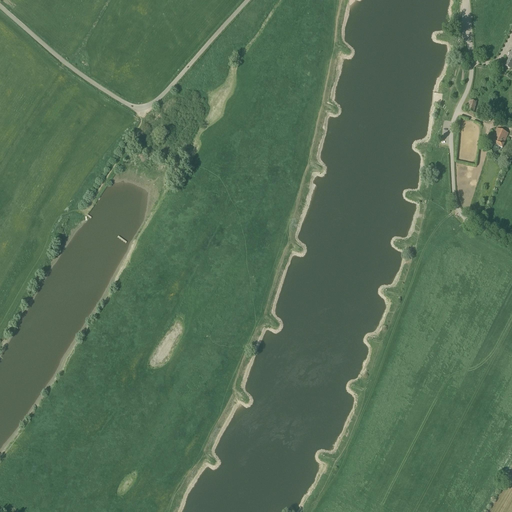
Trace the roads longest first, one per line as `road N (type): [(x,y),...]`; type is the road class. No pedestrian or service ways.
road 1 (tertiary): [(250,0),(147,110),(70,68),(0,7)]
road 2 (tertiary): [(511,244),(463,217),(453,196),(450,139),(471,69),(466,0)]
